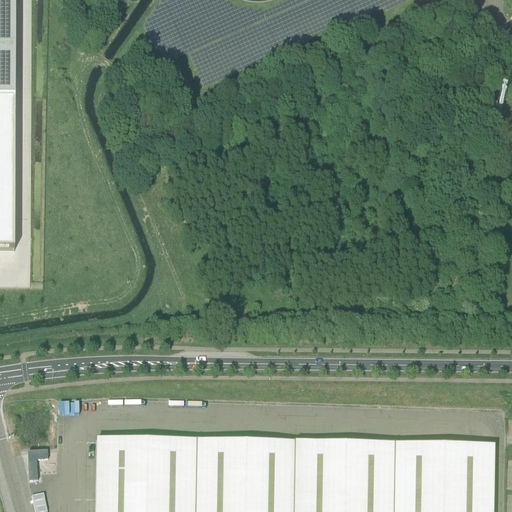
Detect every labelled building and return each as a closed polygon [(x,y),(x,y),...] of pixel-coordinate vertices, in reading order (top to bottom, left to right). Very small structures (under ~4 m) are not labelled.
[(0,0),(0,100),(15,100),(15,0),(0,0)] [(69,416),(69,405),(59,405),(59,417),(69,416)] [(312,445),(294,445),(97,441),(95,511),(492,511),(494,448),(312,445)] [(30,483),(37,483),(36,463),(33,464),(33,462),(47,461),(47,454),(28,455),(28,462),(31,462),(31,464),(29,464),(30,483)] [(32,497),(36,511),(45,511),(48,511),(44,494),(32,497)]
